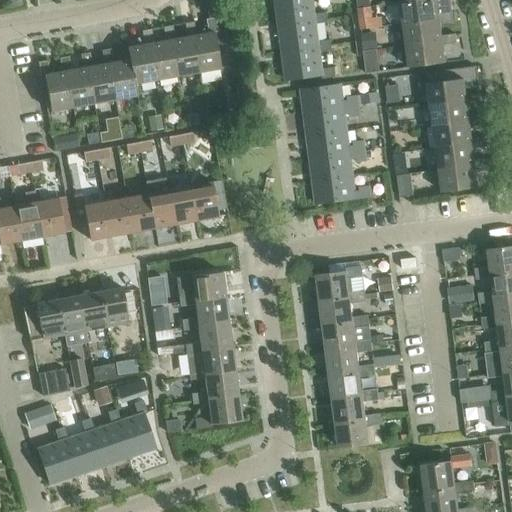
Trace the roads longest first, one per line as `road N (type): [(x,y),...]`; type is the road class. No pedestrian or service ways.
road 1 (residential): [(134,511),(288,456),(263,271),(270,254)]
road 2 (residential): [(0,283),(239,240),(270,254)]
road 3 (residential): [(270,254),(511,224)]
